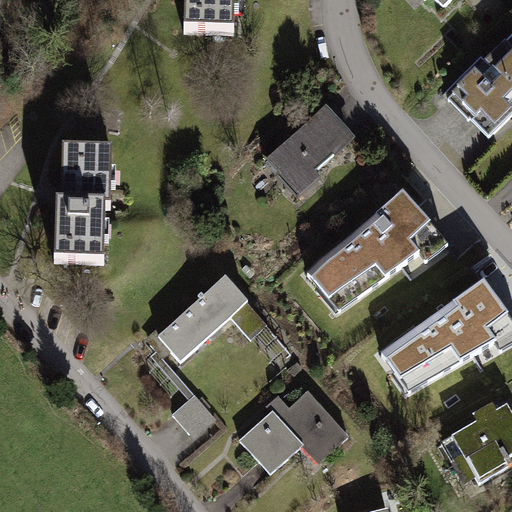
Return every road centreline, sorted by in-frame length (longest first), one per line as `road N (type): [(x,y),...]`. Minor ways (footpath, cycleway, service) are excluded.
road 1 (residential): [(341,0),(353,65),(386,113),(511,250)]
road 2 (residential): [(188,511),(0,290)]
